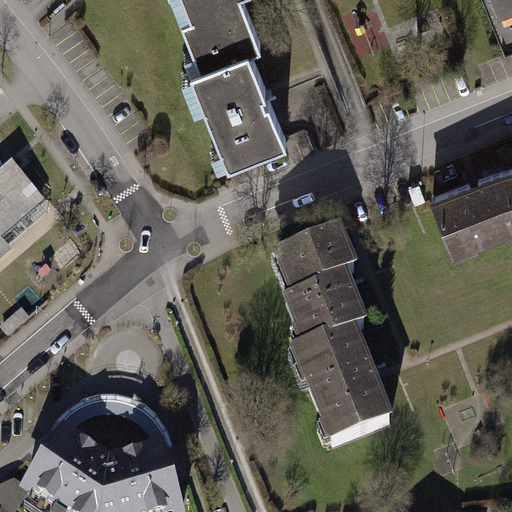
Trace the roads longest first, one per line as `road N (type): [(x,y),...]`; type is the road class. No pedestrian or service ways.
road 1 (residential): [(157,252),(511,107)]
road 2 (residential): [(0,16),(91,139),(157,252)]
road 3 (residential): [(157,252),(0,384)]
